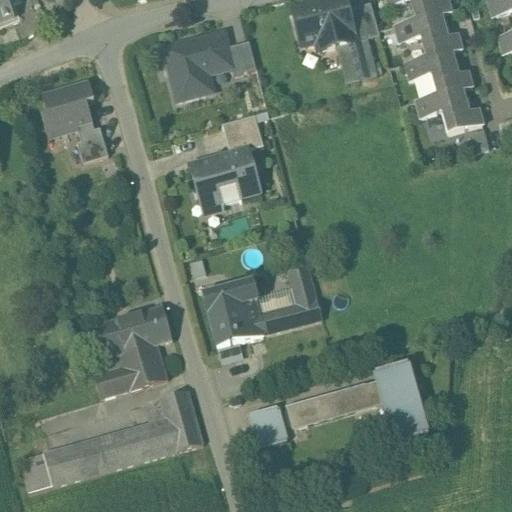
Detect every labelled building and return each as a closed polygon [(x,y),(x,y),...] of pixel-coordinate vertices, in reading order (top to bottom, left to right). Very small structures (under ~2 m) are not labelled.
[(0,0),(0,26),(13,21),(4,0),(0,0)] [(385,0),(388,11),(410,5),(416,25),(416,26),(441,19),(451,16),(447,2),(437,5),(435,0),(385,0)] [(511,0),(504,0),(487,5),(492,22),(511,16),(511,0)] [(336,10),(334,7),(335,6),(334,5),(293,15),(302,50),(317,46),(320,56),(337,51),(355,47),(346,14),(345,12),(344,12),(340,13),(336,10)] [(370,8),(346,14),(355,47),(367,44),(380,40),(370,8)] [(441,19),(416,26),(416,25),(394,31),(399,48),(421,42),(427,63),(452,56),(452,57),(462,54),(458,40),(448,43),(441,19)] [(224,37),(164,53),(177,105),(204,98),(201,87),(205,79),(232,73),(233,72),(228,52),(224,37)] [(511,38),(498,42),(503,59),(511,56),(511,38)] [(355,47),(337,51),(347,89),(377,81),(367,44),(355,47)] [(249,46),(228,52),(233,72),(232,73),(233,79),(256,74),(249,46)] [(452,56),(427,63),(405,69),(409,86),(416,84),(431,80),(437,100),(437,101),(462,94),(463,94),(473,92),(469,77),(459,80),(452,57),(452,56)] [(437,100),(431,80),(416,84),(421,105),(437,100)] [(89,88),(43,102),(48,119),(42,121),(47,139),(77,130),(92,126),(86,108),(94,106),(89,88)] [(462,94),(437,101),(437,100),(421,105),(415,106),(420,123),(442,117),(448,139),(483,129),(479,115),(469,118),(463,94),(462,94)] [(255,120),(222,129),(230,159),(248,154),(248,155),(263,150),(255,120)] [(511,128),(511,123),(499,127),(506,150),(511,147),(511,128)] [(92,126),(77,130),(81,147),(102,140),(100,133),(94,134),(92,126)] [(81,147),(77,148),(83,168),(108,161),(102,140),(81,147)] [(230,159),(190,171),(201,211),(221,205),(222,211),(224,211),(224,209),(239,205),(240,206),(241,206),(240,203),(260,198),(248,155),(248,154),(230,159)] [(307,271),(288,276),(297,310),(317,306),(307,271)] [(253,286),(203,299),(208,319),(209,319),(254,307),(258,305),(253,286)] [(297,311),(257,320),(263,340),(322,325),(317,306),(297,310),(297,311)] [(254,307),(209,319),(218,354),(263,342),(263,340),(257,320),(254,307)] [(162,312),(98,331),(99,333),(94,335),(98,351),(104,350),(108,364),(157,350),(172,346),(162,312)] [(157,350),(109,364),(113,375),(43,396),(50,419),(168,384),(157,350)] [(408,368),(376,377),(384,407),(396,450),(428,441),(408,368)] [(378,385),(289,410),(295,432),(384,407),(378,385)] [(149,429),(45,458),(53,492),(175,457),(176,457),(203,449),(188,396),(160,404),(162,412),(152,415),(152,417),(147,418),(149,429)] [(277,411),(250,418),(260,454),(287,447),(277,411)] [(45,458),(20,465),(29,498),(53,492),(45,458)]
